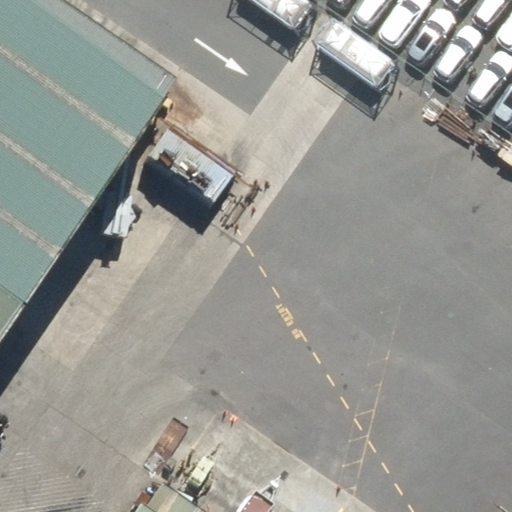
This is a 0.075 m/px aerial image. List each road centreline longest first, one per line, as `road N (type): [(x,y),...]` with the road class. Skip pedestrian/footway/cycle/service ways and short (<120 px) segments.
road 1 (unknown): [(311,98),(179,343),(88,430),(26,511)]
road 2 (unknown): [(311,98),(511,281)]
road 3 (unknown): [(148,0),(311,98)]
